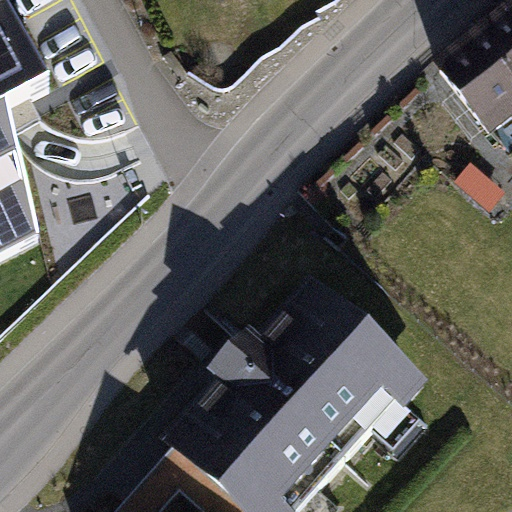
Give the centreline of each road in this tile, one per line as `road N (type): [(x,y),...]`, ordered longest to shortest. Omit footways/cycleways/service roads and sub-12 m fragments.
road 1 (secondary): [(232,200),(0,438)]
road 2 (secondary): [(442,0),(232,200)]
road 3 (residential): [(108,0),(186,148),(232,200)]
